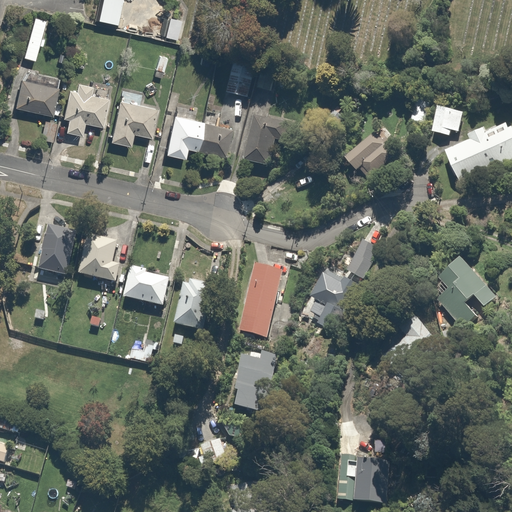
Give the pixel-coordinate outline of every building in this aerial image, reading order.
[(103,0),(100,23),(121,26),(124,0),(103,0)] [(188,18),(170,15),(167,36),(185,38),(188,18)] [(53,21),(35,17),(31,36),(49,40),(53,21)] [(167,56),(158,55),(155,76),(164,77),(167,56)] [(257,68),(236,64),(230,93),(251,97),(257,68)] [(274,80),(259,78),(258,90),(272,92),(274,80)] [(60,85),(22,80),(18,107),(56,113),(60,85)] [(106,87),(80,82),(78,91),(71,90),(66,118),(70,118),(68,130),(87,133),(89,122),(106,126),(111,97),(104,95),(106,87)] [(145,95),(120,91),(113,141),(132,143),(133,134),(155,136),(159,108),(144,106),(145,95)] [(464,110),(441,104),(432,132),(449,137),(451,132),(457,134),(464,110)] [(195,112),(176,108),(167,151),(186,155),(187,149),(231,157),(236,129),(193,120),(195,112)] [(293,123),(254,116),(247,160),(273,164),(277,139),(290,141),(293,123)] [(55,141),(58,123),(46,120),(43,139),(55,141)] [(511,127),(511,126),(506,128),(504,121),(466,134),(468,142),(445,150),(455,179),(511,159),(511,127)] [(388,146),(376,129),(340,155),(350,169),(356,165),(363,175),(385,159),(380,152),(388,146)] [(76,239),(50,233),(42,270),(68,276),(76,239)] [(364,242),(354,238),(341,267),(352,271),(364,242)] [(131,246),(89,239),(82,275),(124,283),(131,246)] [(494,294),(464,258),(439,279),(447,288),(434,298),(461,330),(477,317),(467,304),(474,298),(480,306),(494,294)] [(272,339),(284,277),(280,276),(281,269),(265,266),(264,272),(257,271),(244,333),(272,339)] [(169,275),(132,269),(127,298),(164,304),(169,275)] [(316,301),(310,312),(321,318),(319,323),(329,329),(354,282),(342,276),(340,280),(325,271),(310,298),(316,301)] [(205,310),(188,287),(183,286),(174,326),(201,331),(205,310)] [(438,343),(412,317),(397,331),(403,337),(381,358),(401,379),(438,343)] [(133,349),(131,359),(151,363),(153,351),(158,352),(160,344),(144,341),(142,350),(133,349)] [(276,413),(284,364),(275,363),(265,362),(247,359),(240,408),(276,413)] [(239,413),(225,419),(234,441),(248,435),(239,413)] [(22,423),(0,417),(0,428),(19,433),(22,423)] [(37,440),(19,435),(15,449),(33,453),(37,440)] [(205,450),(199,452),(203,464),(208,462),(212,474),(234,467),(225,440),(204,448),(205,450)] [(12,448),(0,444),(0,459),(8,462),(12,448)] [(386,504),(390,450),(365,448),(360,502),(386,504)] [(269,511),(260,479),(224,490),(230,511),(269,511)] [(354,503),(356,482),(343,481),(342,502),(354,503)]
